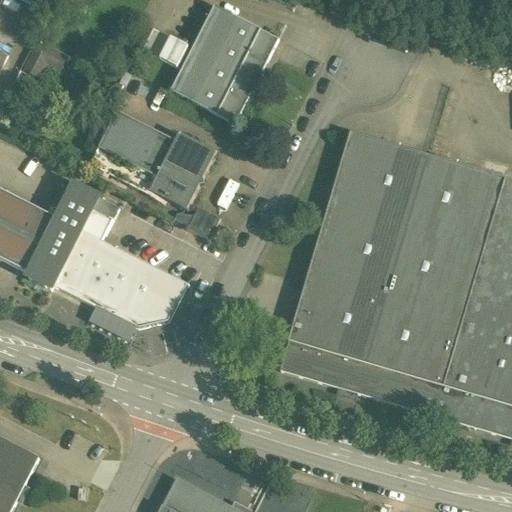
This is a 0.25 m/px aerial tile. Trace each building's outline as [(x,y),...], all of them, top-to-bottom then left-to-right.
[(56,0),(16,0),(49,16),(56,0)] [(261,32),(215,9),(171,94),(217,118),(261,32)] [(261,32),(217,118),(235,127),(279,42),(261,32)] [(65,61),(40,48),(27,73),(36,78),(40,70),(51,67),(60,72),(65,61)] [(114,82),(105,77),(98,88),(108,93),(114,82)] [(159,136),(118,115),(91,169),(131,189),(159,136)] [(159,136),(131,189),(151,199),(153,196),(151,195),(176,145),(159,136)] [(506,182),(351,136),(281,374),(435,420),(444,390),(506,182)] [(217,157),(180,138),(176,145),(151,195),(153,196),(188,214),(200,190),(206,188),(204,183),(217,157)] [(77,189),(54,178),(48,190),(37,212),(59,223),(31,277),(31,278),(29,282),(52,294),(54,290),(53,289),(92,213),(93,213),(99,200),(77,189)] [(511,183),(506,182),(444,390),(511,410),(511,183)] [(37,212),(0,192),(0,261),(31,277),(59,223),(37,212)] [(120,211),(99,200),(93,213),(114,223),(120,211)] [(221,222),(199,210),(194,219),(189,230),(188,232),(210,243),(221,222)] [(190,289),(103,245),(114,223),(93,213),(92,213),(53,289),(54,290),(96,311),(96,310),(139,331),(169,325),(187,289),(189,290),(190,289)] [(189,220),(182,217),(178,224),(189,230),(194,219),(189,220)] [(511,410),(444,390),(435,420),(511,442),(511,410)] [(13,511),(39,461),(0,440),(0,511),(13,511)] [(233,511),(177,483),(163,511),(165,511),(233,511)]
